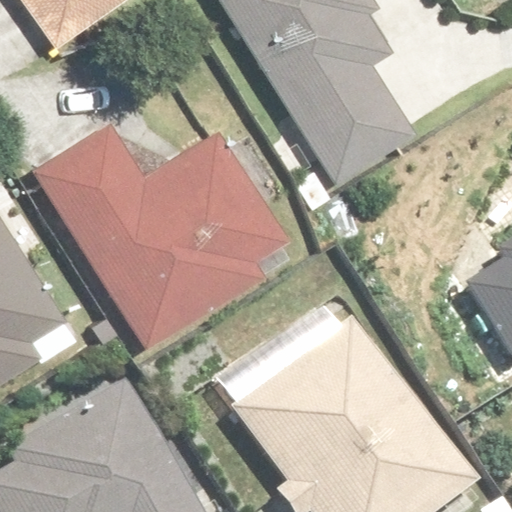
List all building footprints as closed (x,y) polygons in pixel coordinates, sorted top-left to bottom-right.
[(14,0),(48,49),(120,0),(14,0)] [(215,0),(328,180),(409,130),(371,69),(406,47),(376,0),(215,0)] [(102,120),(26,169),(141,347),(262,270),(254,257),(284,238),(213,128),(139,176),(102,120)] [(0,381),(43,355),(35,342),(65,324),(0,219),(0,381)] [(511,369),(511,240),(489,256),(496,266),(460,290),(511,369)] [(441,511),(476,486),(350,317),(224,412),(282,489),(272,497),(283,511),(441,511)] [(207,511),(136,377),(2,448),(14,470),(0,477),(0,511),(207,511)]
